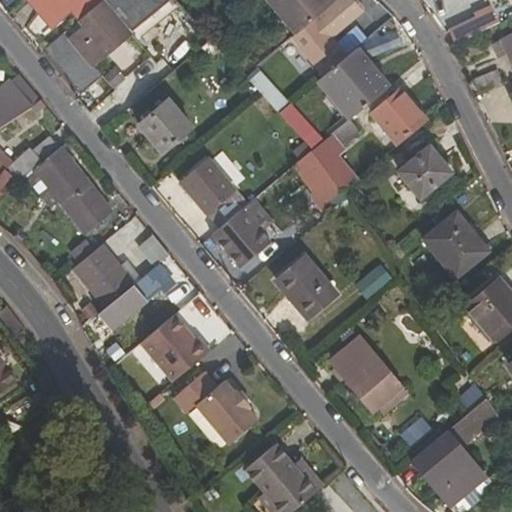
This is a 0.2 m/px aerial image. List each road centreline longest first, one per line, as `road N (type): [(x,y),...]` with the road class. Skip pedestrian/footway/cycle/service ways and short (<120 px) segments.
road 1 (residential): [(0,28),(403,511)]
road 2 (tertiary): [(0,272),(73,369),(154,511)]
road 3 (residential): [(398,0),(424,28),(511,202)]
